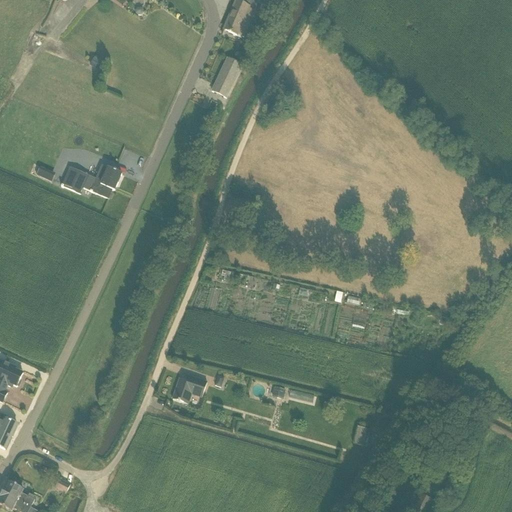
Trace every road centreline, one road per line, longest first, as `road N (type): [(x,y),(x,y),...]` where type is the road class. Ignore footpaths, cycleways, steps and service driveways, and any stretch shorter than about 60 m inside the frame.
road 1 (unclassified): [(0,481),(99,285),(211,33),(206,0)]
road 2 (track): [(138,420),(257,110),(324,0)]
road 3 (track): [(314,20),(511,203)]
